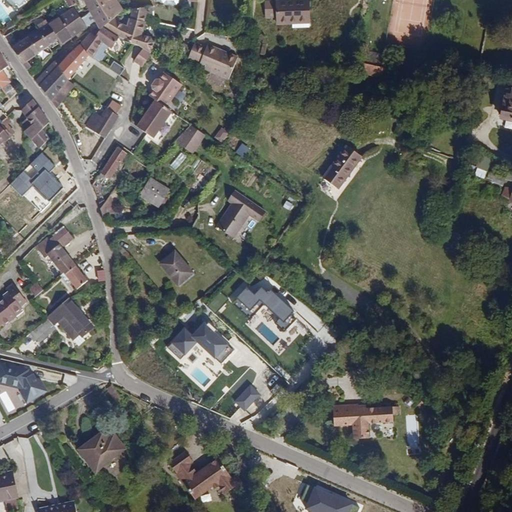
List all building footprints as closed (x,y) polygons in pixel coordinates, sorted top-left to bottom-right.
[(84,0),(91,12),(101,29),(103,27),(110,21),(101,7),(103,6),(99,0),(84,0)] [(110,21),(114,18),(122,10),(115,0),(99,0),(103,6),(101,7),(110,21)] [(294,19),(310,19),(310,0),(265,2),(266,17),(277,16),(277,23),(293,23),(294,19)] [(150,8),(134,9),(131,19),(145,23),(150,8)] [(58,39),(62,46),(86,26),(82,19),(74,9),(60,18),(58,15),(47,22),(58,39)] [(110,21),(103,27),(111,34),(112,33),(119,24),(114,18),(110,21)] [(128,25),(123,41),(139,45),(142,34),(145,23),(131,19),(130,18),(128,25)] [(48,46),(58,39),(47,22),(45,20),(36,26),(37,29),(48,46)] [(128,25),(119,24),(112,33),(120,38),(123,41),(128,25)] [(111,34),(103,27),(101,29),(91,33),(103,43),(109,46),(113,49),(120,38),(112,33),(111,34)] [(35,55),(48,46),(37,29),(32,31),(34,34),(25,40),(35,55)] [(20,42),(25,40),(34,34),(32,31),(19,40),(20,42)] [(81,46),(88,55),(93,58),(103,43),(91,33),(81,46)] [(142,34),(139,45),(143,48),(151,53),(154,42),(151,36),(142,34)] [(10,45),(28,71),(31,68),(27,61),(35,55),(25,40),(20,42),(19,40),(10,45)] [(109,46),(103,43),(93,58),(102,63),(108,54),(105,52),(109,46)] [(195,43),(188,58),(200,63),(199,66),(228,79),(237,57),(208,45),(206,48),(195,43)] [(54,61),(69,79),(88,55),(81,46),(69,55),(65,50),(54,61)] [(151,53),(143,48),(135,61),(143,66),(151,53)] [(0,53),(0,85),(6,95),(9,99),(17,92),(10,84),(11,83),(2,71),(9,66),(0,53)] [(384,68),(390,69),(393,57),(378,54),(375,66),(364,63),(361,73),(382,78),(384,68)] [(35,81),(51,101),(69,79),(54,61),(35,81)] [(116,61),(110,68),(121,76),(126,68),(116,61)] [(155,100),(166,107),(182,84),(164,72),(159,79),(155,80),(152,85),(152,88),(155,91),(151,97),(155,100)] [(69,79),(51,101),(57,109),(76,85),(69,79)] [(511,120),(511,90),(507,90),(501,119),(511,120)] [(33,99),(21,110),(27,119),(22,123),(27,129),(25,131),(32,140),(34,138),(41,147),(49,139),(42,129),(49,122),(33,99)] [(166,107),(155,100),(137,126),(153,138),(172,111),(166,107)] [(112,101),(107,110),(117,115),(122,106),(112,101)] [(105,108),(101,115),(96,113),(88,127),(92,129),(94,131),(107,110),(105,108)] [(94,131),(106,138),(119,116),(117,115),(107,110),(94,131)] [(0,123),(0,125),(10,137),(15,132),(8,124),(11,122),(7,117),(6,118),(0,123)] [(179,145),(191,153),(207,135),(190,124),(175,141),(179,145)] [(0,140),(2,139),(5,142),(10,137),(0,125),(0,140)] [(34,138),(32,140),(39,149),(41,147),(34,138)] [(324,178),(339,189),(362,157),(348,146),(324,178)] [(110,179),(127,154),(118,147),(101,173),(110,179)] [(494,173),(492,181),(502,185),(505,178),(511,180),(511,179),(511,168),(495,172),(494,173)] [(31,185),(49,202),(63,188),(45,170),(31,185)] [(210,180),(202,191),(211,197),(225,177),(216,170),(210,180)] [(494,173),(488,170),(484,178),(492,181),(494,173)] [(151,177),(139,195),(158,207),(170,190),(151,177)] [(508,199),(511,189),(511,188),(505,186),(502,196),(508,199)] [(216,226),(235,238),(250,216),(259,221),(266,211),(236,191),(229,201),(229,202),(232,203),(216,226)] [(100,209),(103,217),(118,210),(110,195),(106,201),(101,207),(100,209)] [(38,227),(33,222),(29,226),(34,230),(38,227)] [(60,232),(68,242),(73,239),(65,228),(60,232)] [(63,273),(74,264),(62,248),(68,242),(60,232),(50,240),(48,238),(37,246),(45,257),(48,255),(62,274),(63,273)] [(175,251),(161,264),(179,286),(194,274),(175,251)] [(87,281),(74,264),(63,273),(76,289),(87,281)] [(29,290),(35,297),(44,290),(38,282),(29,290)] [(6,288),(8,290),(10,292),(3,297),(2,298),(4,300),(0,302),(0,326),(3,325),(4,326),(24,311),(21,307),(27,302),(13,284),(6,288)] [(254,295),(247,288),(233,302),(250,319),(264,304),(280,319),(276,323),(285,332),(296,319),(291,315),(295,311),(273,290),(268,295),(261,288),(254,295)] [(229,299),(221,292),(208,306),(216,314),(229,299)] [(93,327),(68,299),(47,318),(47,319),(29,335),(34,342),(37,339),(40,342),(56,329),(54,326),(58,322),(73,340),(80,334),(82,337),(93,327)] [(184,329),(167,347),(180,359),(197,341),(221,364),(233,350),(214,333),(217,330),(208,322),(206,325),(204,323),(192,336),(184,329)] [(27,371),(0,364),(0,386),(21,391),(20,394),(27,405),(45,391),(39,381),(26,377),(27,371)] [(121,396),(111,382),(105,387),(116,400),(121,396)] [(261,395),(252,386),(235,402),(245,411),(261,395)] [(105,408),(113,402),(103,388),(98,391),(95,394),(105,408)] [(357,418),(358,433),(373,431),(372,417),(397,415),(396,407),(402,407),(401,399),(361,402),(361,399),(336,401),(338,420),(357,418)] [(419,415),(408,415),(407,436),(418,436),(419,415)] [(108,439),(104,432),(80,448),(95,471),(101,463),(124,448),(115,435),(108,439)] [(201,470),(200,469),(196,472),(187,460),(190,458),(184,450),(169,462),(184,482),(201,470)] [(217,456),(200,469),(201,470),(210,483),(212,482),(214,485),(219,481),(225,489),(236,481),(229,473),(230,472),(217,456)] [(0,495),(14,493),(12,482),(10,467),(0,468),(0,495)] [(201,470),(184,482),(195,495),(210,483),(201,470)] [(356,511),(357,511),(360,501),(333,496),(331,507),(356,511)] [(38,511),(75,511),(72,498),(37,505),(38,511)]
